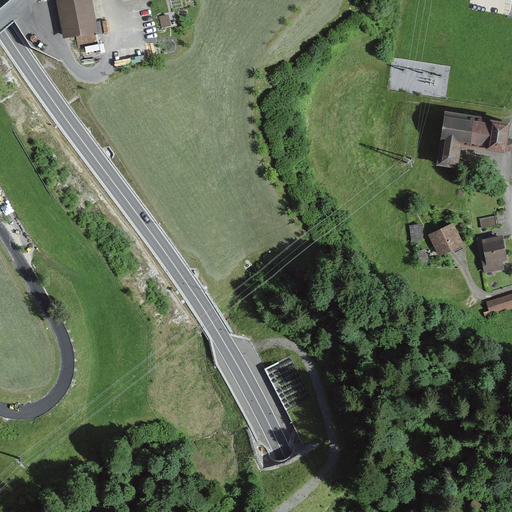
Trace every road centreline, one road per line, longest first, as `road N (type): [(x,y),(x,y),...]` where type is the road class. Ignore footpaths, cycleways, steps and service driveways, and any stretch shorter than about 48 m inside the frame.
road 1 (trunk): [(308,511),(215,329),(0,25)]
road 2 (unclassified): [(0,408),(50,402),(67,369),(57,326),(0,227)]
